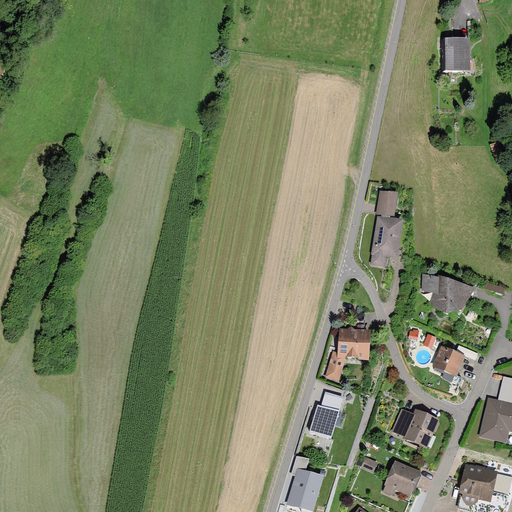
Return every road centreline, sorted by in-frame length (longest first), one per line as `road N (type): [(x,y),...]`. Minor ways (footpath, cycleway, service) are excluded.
road 1 (residential): [(341,266),(398,0)]
road 2 (residential): [(267,511),(341,266)]
road 3 (residential): [(341,266),(366,280),(416,390),(466,414)]
